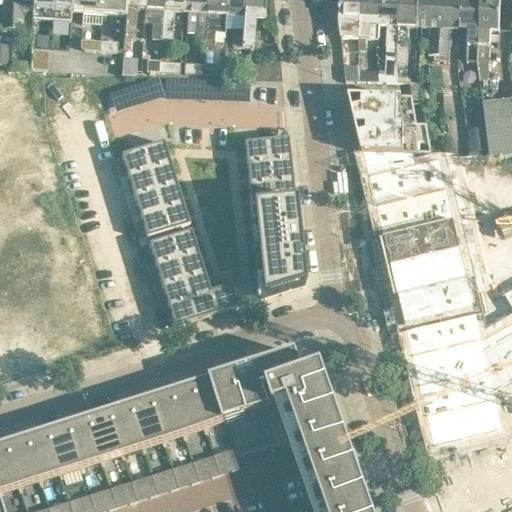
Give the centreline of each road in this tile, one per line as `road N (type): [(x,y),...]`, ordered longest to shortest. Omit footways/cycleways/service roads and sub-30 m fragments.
road 1 (residential): [(332,313),(301,0)]
road 2 (residential): [(414,511),(357,337),(332,313)]
road 3 (residential): [(157,368),(332,313)]
road 4 (residential): [(0,418),(157,368)]
road 5 (residential): [(157,368),(123,251)]
